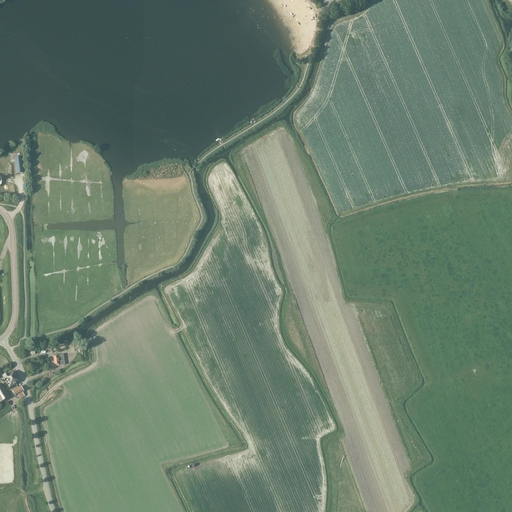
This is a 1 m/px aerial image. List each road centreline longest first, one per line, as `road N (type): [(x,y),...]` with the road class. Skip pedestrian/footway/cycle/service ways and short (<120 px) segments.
road 1 (tertiary): [(52,511),(27,390),(1,338)]
road 2 (tertiary): [(1,338),(14,316),(14,283),(12,235),(0,210)]
